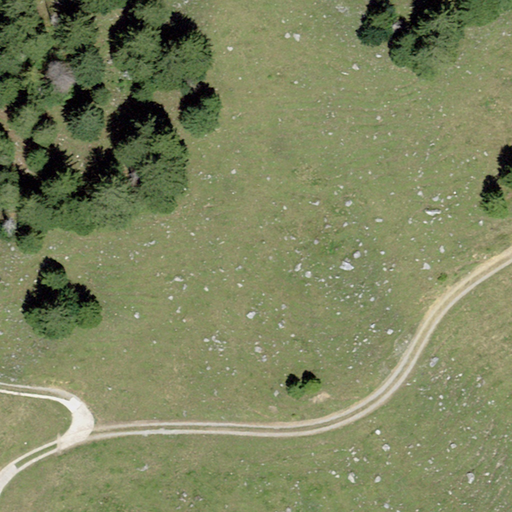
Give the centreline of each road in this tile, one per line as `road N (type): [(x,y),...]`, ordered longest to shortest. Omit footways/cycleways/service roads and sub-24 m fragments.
road 1 (track): [(79,433),(341,419),(371,405),(446,304),(511,255)]
road 2 (track): [(0,483),(79,433),(83,421),(77,406),(0,385)]
